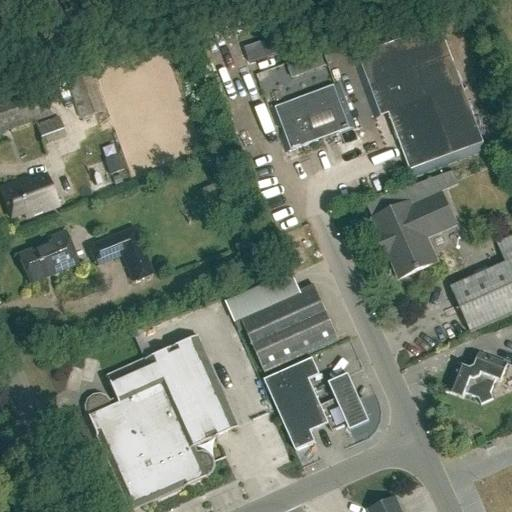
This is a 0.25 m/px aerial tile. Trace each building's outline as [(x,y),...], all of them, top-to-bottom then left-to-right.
[(485,150),(439,23),(350,55),(373,120),(388,115),(411,179),(485,150)] [(106,112),(92,73),(67,82),(80,121),(106,112)] [(0,135),(51,117),(39,82),(0,95),(0,135)] [(357,127),(341,83),(270,110),(286,153),(357,127)] [(65,139),(57,118),(35,126),(43,147),(65,139)] [(315,155),(319,172),(338,168),(334,151),(315,155)] [(457,188),(450,173),(366,205),(391,262),(400,266),(405,276),(431,265),(434,259),(423,236),(433,231),(437,233),(454,226),(440,195),(457,188)] [(56,206),(44,175),(24,183),(21,178),(0,186),(0,198),(8,218),(22,213),(24,219),(56,206)] [(152,276),(134,230),(87,249),(95,269),(122,258),(132,283),(152,276)] [(77,265),(63,231),(49,237),(51,242),(17,256),(28,285),(77,265)] [(511,315),(511,237),(496,244),(505,264),(450,288),(470,334),(511,315)] [(338,342),(315,286),(240,318),(264,373),(338,342)] [(237,429),(196,337),(104,378),(115,401),(108,404),(104,399),(98,397),(92,398),(87,402),(85,408),(86,414),(85,414),(123,501),(133,496),(137,501),(143,503),(149,502),(159,497),(160,498),(205,478),(204,477),(209,473),(212,468),(211,461),(207,457),(201,454),(195,455),(192,449),(237,429)] [(511,367),(479,354),(473,368),(470,370),(456,365),(445,393),(462,400),(464,395),(478,400),(480,406),(493,401),(490,394),(495,381),(500,383),(507,366),(511,368),(511,367)] [(370,425),(367,417),(371,416),(363,399),(359,401),(348,376),(328,385),(335,401),(320,407),(309,381),(319,376),(312,360),(264,382),(295,452),(315,444),(310,433),(328,425),(331,433),(348,426),(351,433),(370,425)] [(400,511),(395,499),(368,511),(367,511),(400,511)]
